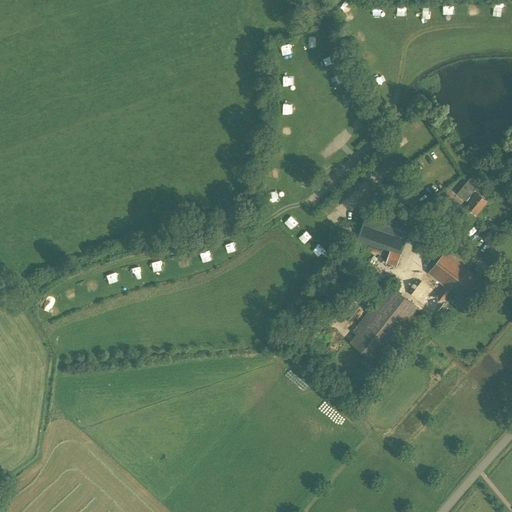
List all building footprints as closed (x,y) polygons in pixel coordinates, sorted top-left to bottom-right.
[(456,19),(456,9),(444,10),(445,20),(456,19)] [(430,19),(430,11),(422,11),(422,19),(430,19)] [(316,36),(308,38),(309,46),(317,44),(316,36)] [(303,181),(299,189),(308,192),(312,184),(303,181)] [(465,207),(476,216),(488,202),(477,193),(465,207)] [(386,263),(397,267),(401,255),(412,220),(398,215),(396,220),(367,210),(357,240),(390,252),(386,263)] [(351,256),(357,258),(362,244),(356,242),(351,256)] [(445,251),(428,273),(444,287),(438,293),(447,300),(452,293),(467,306),(485,284),(445,251)] [(421,281),(410,295),(435,315),(447,300),(438,293),(438,294),(421,281)] [(388,285),(352,331),(385,358),(423,311),(388,285)]
